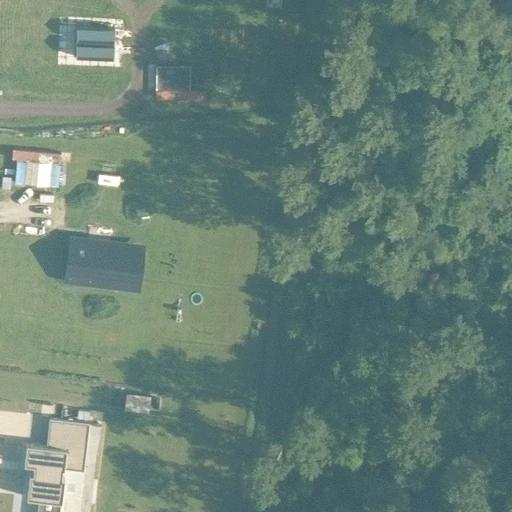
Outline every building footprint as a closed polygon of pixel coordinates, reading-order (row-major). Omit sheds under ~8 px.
[(78,34),(76,48),(114,52),(116,39),(78,34)] [(76,50),(74,64),(112,68),(114,54),(76,50)] [(90,235),(88,249),(112,252),(114,238),(90,235)] [(72,248),(68,288),(123,294),(128,254),(72,248)] [(28,452),(26,472),(36,473),(35,482),(31,482),(29,506),(41,507),(42,507),(63,510),(66,486),(63,486),(64,477),(85,479),(91,431),(51,427),(48,455),(28,452)]
